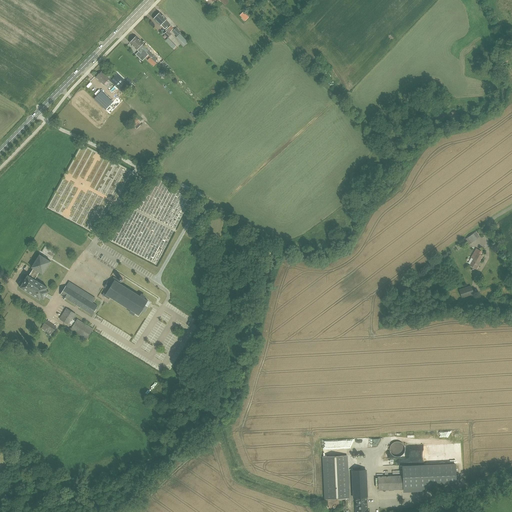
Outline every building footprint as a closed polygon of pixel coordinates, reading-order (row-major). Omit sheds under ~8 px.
[(159,13),(156,16),(167,27),(170,24),(166,20),(166,19),(159,13)] [(167,27),(156,16),(153,19),(160,26),(161,25),(165,29),(167,27)] [(170,32),(171,31),(168,28),(165,30),(166,31),(163,34),(168,38),(172,34),(170,32)] [(130,31),(124,38),(129,42),(134,35),(130,31)] [(188,42),(180,34),(176,37),(184,46),(188,42)] [(136,36),(133,40),(147,55),(148,54),(155,61),(157,59),(142,44),(143,43),(136,36)] [(176,46),(168,38),(165,41),(173,49),(176,46)] [(141,52),(146,57),(147,55),(133,40),(130,43),(137,50),(140,53),(141,52)] [(109,79),(102,72),(96,77),(104,84),(109,79)] [(114,77),(110,81),(115,86),(118,89),(122,85),(125,82),(125,81),(122,79),(117,74),(114,77)] [(101,92),(94,99),(105,109),(112,102),(101,92)] [(139,123),(140,123),(141,122),(137,117),(131,123),(135,127),(139,123)] [(465,239),(468,245),(480,237),(476,231),(465,239)] [(482,256),(480,255),(481,252),(476,249),(472,256),(475,258),(470,266),(477,269),(479,265),(478,265),(482,256)] [(32,267),(33,268),(28,275),(27,275),(20,287),(40,299),(41,297),(44,299),(49,291),(46,290),(47,287),(35,280),(40,272),(42,274),(50,261),(40,254),(32,267)] [(104,287),(106,289),(102,295),(109,299),(110,298),(130,310),(129,313),(134,316),(135,313),(139,316),(142,311),(144,313),(148,307),(145,305),(148,301),(144,299),(146,296),(141,293),(139,296),(119,283),(120,281),(121,282),(123,279),(120,277),(118,280),(114,277),(110,283),(107,282),(104,287)] [(60,295),(92,315),(97,306),(66,286),(60,295)] [(459,290),(462,298),(473,294),(471,286),(459,290)] [(477,299),(466,302),(468,309),(479,305),(477,299)] [(77,319),(76,321),(72,319),(75,314),(66,308),(60,319),(69,324),(69,323),(73,325),(70,329),(86,339),(93,329),(77,319)] [(43,326),(53,332),(56,327),(46,321),(43,326)] [(396,441),(395,442),(393,442),(393,443),(392,444),(391,445),(390,446),(390,448),(390,449),(390,450),(390,451),(391,452),(391,453),(392,454),(393,455),(394,456),(396,456),(397,457),(398,457),(399,457),(400,456),(401,456),(402,455),(403,454),(404,454),(404,453),(405,451),(405,450),(405,449),(405,447),(404,445),(403,444),(402,443),(401,442),(400,442),(399,441),(397,441),(396,441)] [(347,455),(323,456),(325,499),(349,498),(347,455)] [(458,491),(457,465),(403,468),(403,475),(404,488),(404,494),(458,491)] [(366,469),(353,470),(354,497),(356,497),(367,497),(366,469)] [(403,475),(378,476),(379,490),(404,488),(403,475)] [(367,497),(356,497),(357,509),(367,508),(367,497)]
